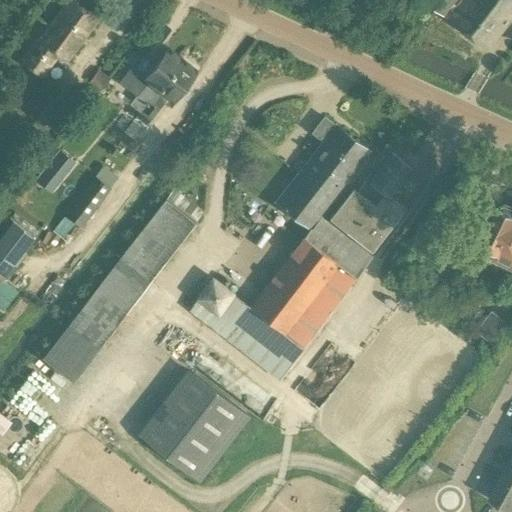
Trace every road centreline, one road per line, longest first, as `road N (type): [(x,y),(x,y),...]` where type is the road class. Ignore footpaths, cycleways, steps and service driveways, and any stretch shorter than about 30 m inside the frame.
road 1 (tertiary): [(511,136),(217,0)]
road 2 (residential): [(449,501),(511,389)]
